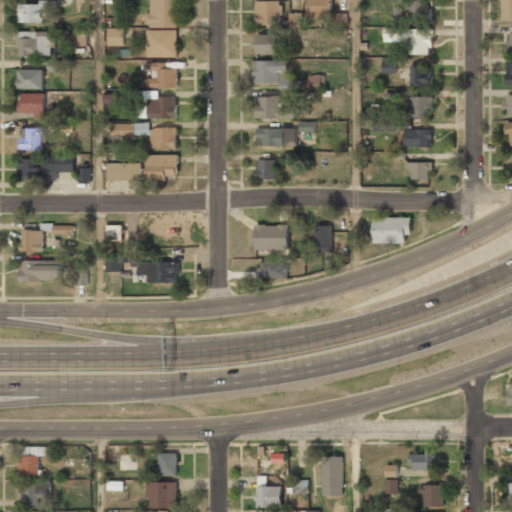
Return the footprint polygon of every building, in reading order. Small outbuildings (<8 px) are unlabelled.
[(149,0),(149,27),(178,27),(178,0),(149,0)] [(332,0),(308,0),(308,16),(332,16),(332,0)] [(412,0),(412,21),(431,21),(431,0),(412,0)] [(511,0),(501,0),(501,21),(511,21),(511,0)] [(256,1),(256,26),(281,26),(281,1),(256,1)] [(19,24),(46,24),(46,3),(19,3),(19,24)] [(290,27),(305,26),(304,12),(290,13),(290,27)] [(348,13),(337,13),(337,24),(347,24),(348,13)] [(432,29),(412,29),(412,53),(432,53),(432,29)] [(72,45),(88,45),(88,30),(72,31),(72,45)] [(109,45),(123,45),(123,31),(109,31),(109,45)] [(178,31),(146,31),(146,58),(178,58),(178,31)] [(17,57),(50,57),(50,32),(17,32),(17,57)] [(279,55),(279,35),(255,35),(255,55),(279,55)] [(383,73),(395,73),(395,57),(383,57),(383,73)] [(253,61),(253,84),(278,84),(278,72),(288,72),(288,61),(253,61)] [(178,88),(178,68),(168,68),(168,63),(148,63),(148,88),(178,88)] [(431,86),(431,65),(410,65),(410,86),(431,86)] [(19,89),(43,89),(43,70),(19,70),(19,89)] [(325,75),(306,76),(306,89),(325,88),(325,75)] [(45,115),(45,94),(19,94),(19,115),(45,115)] [(256,97),(256,118),(294,118),(294,106),(280,106),(280,97),(256,97)] [(432,117),(432,97),(410,97),(410,117),(432,117)] [(176,118),(176,98),(147,98),(147,118),(176,118)] [(397,131),(396,120),(374,120),(374,131),(397,131)] [(177,148),(177,127),(150,128),(150,123),(114,124),(114,136),(151,136),(151,149),(177,148)] [(43,151),(43,128),(20,128),(20,151),(43,151)] [(257,128),(257,146),(297,146),(297,128),(257,128)] [(404,148),(432,148),(432,130),(404,130),(404,148)] [(178,180),(178,155),(147,155),(147,164),(107,164),(107,180),(178,180)] [(74,172),(74,159),(20,159),(20,180),(57,180),(57,172),(74,172)] [(277,161),(258,161),(258,179),(277,179),(277,161)] [(407,179),(431,179),(431,162),(407,162),(407,179)] [(91,181),(90,169),(77,169),(78,182),(91,181)] [(374,217),(374,243),(406,243),(406,234),(411,234),(411,217),(374,217)] [(256,224),(256,249),(289,249),(289,224),(278,224),(278,225),(266,225),(266,224),(256,224)] [(313,224),(313,252),(336,252),(336,244),(332,244),(332,224),(313,224)] [(74,225),(54,225),(54,235),(75,234),(74,225)] [(122,226),(107,226),(107,241),(122,241),(122,226)] [(44,252),(44,231),(20,231),(20,252),(44,252)] [(122,257),(107,257),(107,273),(122,273),(122,257)] [(20,281),(61,281),(61,261),(20,261),(20,281)] [(261,261),(261,278),(287,278),(287,266),(284,266),(284,261),(261,261)] [(178,262),(151,262),(151,283),(178,283),(178,262)] [(71,285),(88,284),(88,269),(71,269),(71,285)] [(160,476),(178,476),(178,453),(160,453),(160,476)] [(434,453),(411,453),(411,471),(434,471),(434,453)] [(39,456),(20,456),(20,477),(39,477),(39,456)] [(324,495),(343,495),(343,456),(324,456),(324,495)] [(387,494),(398,494),(398,478),(397,478),(397,466),(387,466),(387,494)] [(295,480),(296,493),(309,492),(309,480),(295,480)] [(177,508),(177,482),(146,482),(146,508),(177,508)] [(50,497),(50,483),(21,483),(21,507),(40,507),(40,497),(50,497)] [(445,485),(423,485),(423,507),(445,507),(445,485)] [(256,508),(281,508),(281,486),(256,486),(256,508)]
